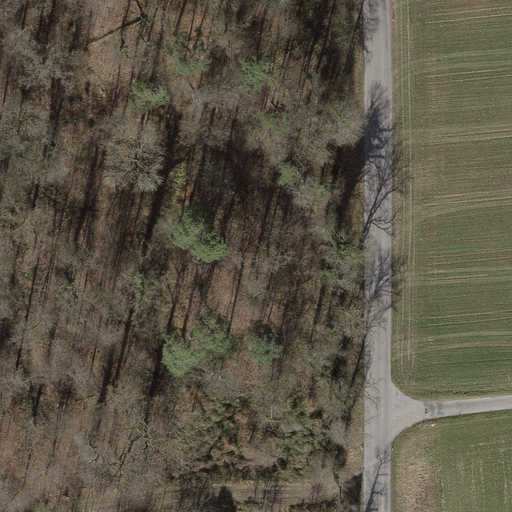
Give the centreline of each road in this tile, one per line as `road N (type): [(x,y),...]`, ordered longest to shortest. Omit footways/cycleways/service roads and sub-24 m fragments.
road 1 (tertiary): [(382,511),(371,0)]
road 2 (track): [(82,511),(383,457)]
road 3 (track): [(385,419),(511,405)]
